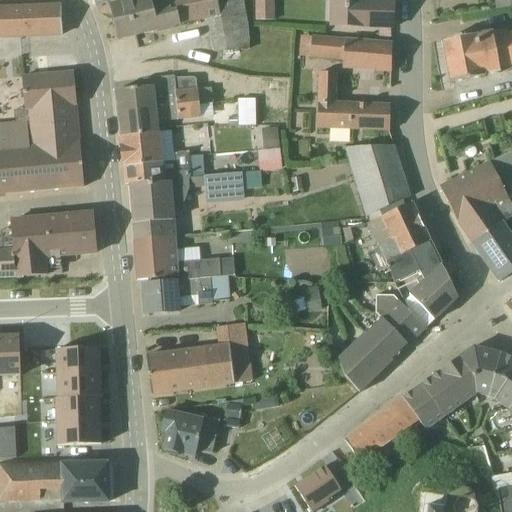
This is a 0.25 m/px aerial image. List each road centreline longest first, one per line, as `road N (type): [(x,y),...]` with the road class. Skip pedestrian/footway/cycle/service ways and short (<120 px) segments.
road 1 (residential): [(489,303),(438,350),(241,494),(134,463)]
road 2 (residential): [(409,0),(412,144),(428,200),(489,303)]
road 3 (residential): [(70,0),(95,78),(119,307)]
road 4 (residential): [(119,307),(134,463)]
